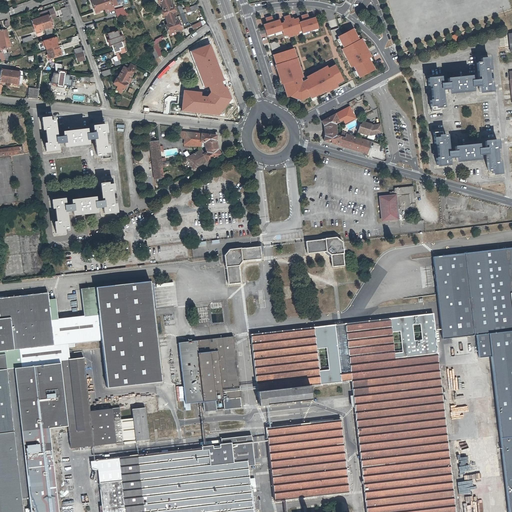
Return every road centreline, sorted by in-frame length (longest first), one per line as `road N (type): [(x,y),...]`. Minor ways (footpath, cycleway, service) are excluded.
road 1 (residential): [(134,207),(68,241),(48,235),(34,105)]
road 2 (tertiary): [(511,202),(296,142)]
road 3 (residential): [(293,120),(395,70),(342,12)]
road 4 (residential): [(244,149),(134,207)]
road 5 (residential): [(130,115),(174,53),(215,30)]
